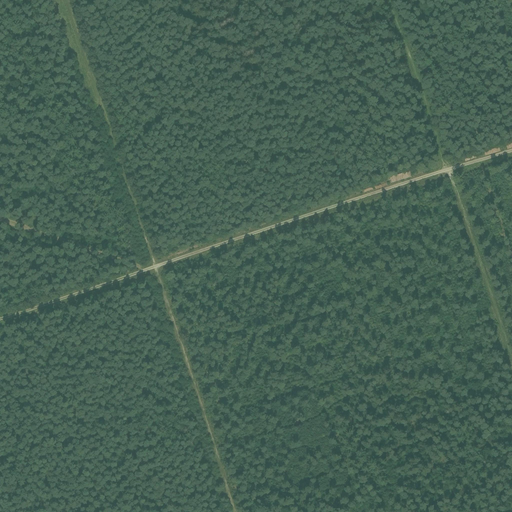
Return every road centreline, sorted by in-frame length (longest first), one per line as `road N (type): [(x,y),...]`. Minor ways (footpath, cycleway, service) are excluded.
road 1 (track): [(511,147),(0,319)]
road 2 (track): [(392,0),(511,350)]
road 3 (track): [(155,266),(58,0)]
road 4 (track): [(235,511),(155,266)]
road 5 (track): [(155,266),(0,215)]
